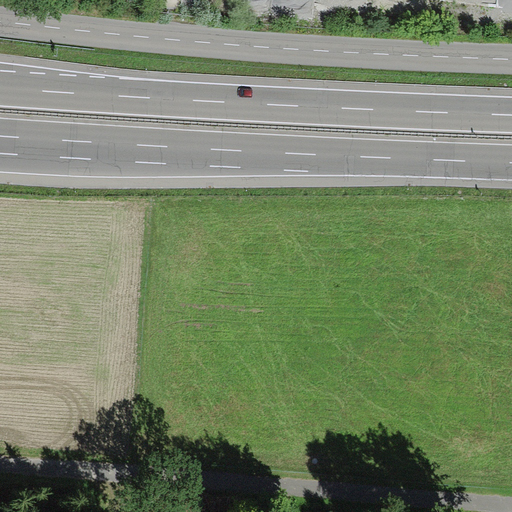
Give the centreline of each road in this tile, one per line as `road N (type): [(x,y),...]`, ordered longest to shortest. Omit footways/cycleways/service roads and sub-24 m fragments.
road 1 (track): [(511,504),(0,460)]
road 2 (motorway): [(0,135),(511,162)]
road 3 (motorway): [(511,112),(0,86)]
